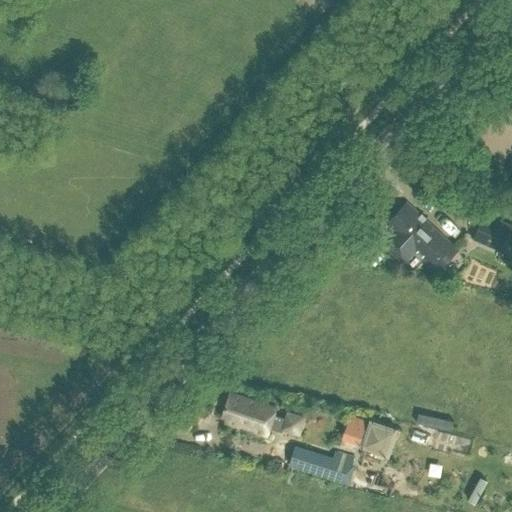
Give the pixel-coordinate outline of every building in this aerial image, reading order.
[(403,263),(415,251),(417,253),(419,251),(424,255),(422,258),(432,268),(453,247),(425,219),(427,218),(422,213),(420,215),(407,202),(386,223),(394,231),(382,243),(403,263)] [(511,225),(485,214),(474,238),(502,250),(504,246),(511,249),(511,225)] [(288,412),(289,412),(288,411),(285,418),(274,414),(276,408),(230,393),(223,415),(227,416),(226,422),(240,426),(240,425),(249,428),(248,429),(267,435),(270,427),(282,431),(284,427),(299,432),(304,417),(288,412)] [(371,420),(362,446),(389,455),(397,428),(371,420)] [(289,464),(349,483),(356,462),(296,445),(289,464)]
